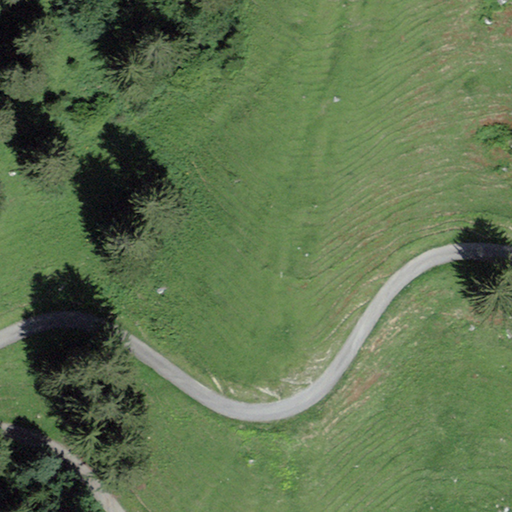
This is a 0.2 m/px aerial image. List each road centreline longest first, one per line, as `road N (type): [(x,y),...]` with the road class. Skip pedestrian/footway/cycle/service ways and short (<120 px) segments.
road 1 (track): [(0,344),(54,320),(95,319),(223,409),(269,414),(304,399),(337,368),(391,281),(436,250),(511,251)]
road 2 (track): [(113,511),(54,455),(0,433)]
